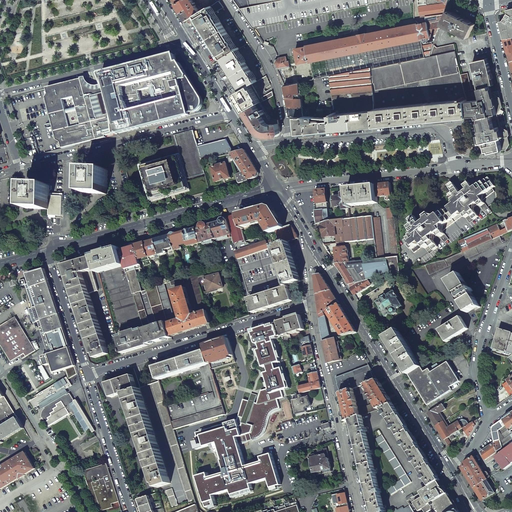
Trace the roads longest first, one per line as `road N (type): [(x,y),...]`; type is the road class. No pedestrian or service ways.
road 1 (secondary): [(450,467),(306,232)]
road 2 (secondary): [(46,252),(280,186)]
road 3 (residential): [(86,374),(312,305)]
road 4 (residential): [(230,113),(19,168)]
road 5 (residential): [(312,305),(356,511)]
road 6 (residential): [(0,92),(188,42)]
road 7 (residential): [(457,166),(437,128),(289,143)]
road 8 (unclassified): [(280,186),(457,166)]
road 9 (residential): [(487,421),(476,374),(481,334),(511,258)]
road 10 (residential): [(226,0),(279,87),(289,143)]
road 11 (residential): [(130,511),(86,374)]
road 12 (residential): [(86,374),(46,252)]
